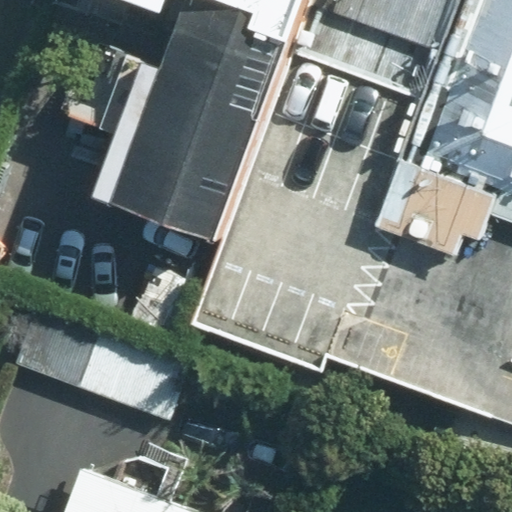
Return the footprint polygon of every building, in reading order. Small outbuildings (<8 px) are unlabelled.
[(186,0),(164,0),(94,183),(197,221),(270,32),(186,0)] [(295,0),(185,282),(319,334),(449,0),(295,0)] [(511,0),(449,0),(319,334),(511,408),(511,0)] [(195,370),(41,311),(20,365),(175,423),(195,370)] [(69,511),(194,511),(85,471),(69,511)]
